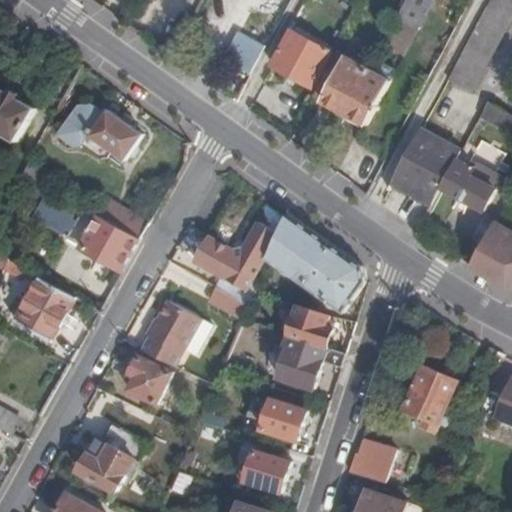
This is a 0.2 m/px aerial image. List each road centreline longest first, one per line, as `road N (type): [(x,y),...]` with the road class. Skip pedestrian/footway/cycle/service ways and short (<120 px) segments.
road 1 (residential): [(219,128),(1,511)]
road 2 (residential): [(318,511),(402,256)]
road 3 (tertiary): [(219,128),(402,256)]
road 4 (tertiary): [(37,0),(219,128)]
road 5 (unknown): [(336,210),(429,43)]
road 6 (tertiary): [(402,256),(511,327)]
